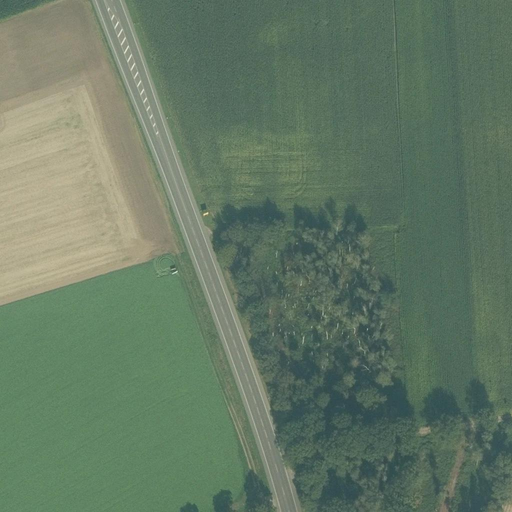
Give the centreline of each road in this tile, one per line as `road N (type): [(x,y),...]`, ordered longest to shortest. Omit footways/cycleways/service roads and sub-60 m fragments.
road 1 (secondary): [(288,511),(106,0)]
road 2 (track): [(254,511),(331,447),(511,423)]
